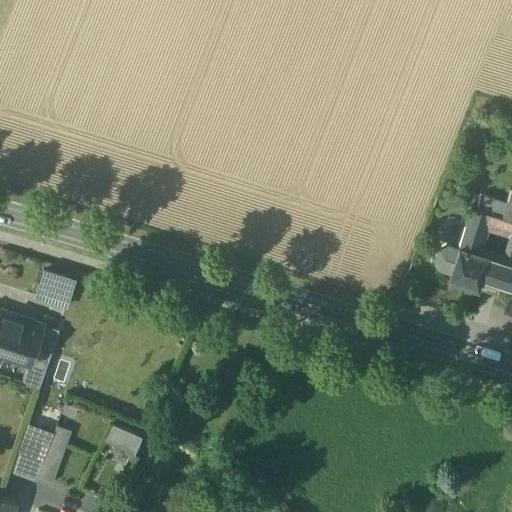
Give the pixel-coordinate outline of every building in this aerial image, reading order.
[(511,167),(488,161),(474,209),(487,213),(501,217),(509,189),(511,179),(511,167)] [(511,189),(509,189),(501,217),(511,220),(511,189)] [(474,209),(470,208),(458,246),(475,251),(487,213),(474,209)] [(445,244),(438,247),(434,261),(437,268),(449,272),(457,247),(445,244)] [(458,246),(457,246),(449,272),(447,278),(476,287),(479,277),(485,279),(491,256),(475,251),(458,246)] [(506,261),(491,256),(485,279),(499,284),(506,261)] [(511,262),(506,261),(499,284),(511,287),(511,262)] [(36,296),(66,305),(74,279),(44,270),(36,296)] [(43,324),(0,309),(0,350),(12,355),(13,351),(32,357),(42,328),(43,324)] [(57,333),(42,328),(33,352),(48,357),(57,333)] [(32,357),(29,365),(28,365),(22,383),(38,388),(48,357),(33,352),(32,357)] [(39,431),(25,426),(11,467),(24,472),(39,431)] [(131,434),(113,426),(107,439),(125,448),(131,434)] [(39,431),(24,472),(37,477),(52,436),(39,431)] [(52,436),(37,477),(51,482),(66,441),(52,436)] [(125,448),(107,439),(103,447),(121,456),(125,448)] [(0,497),(0,511),(10,511),(15,500),(1,495),(0,497)]
